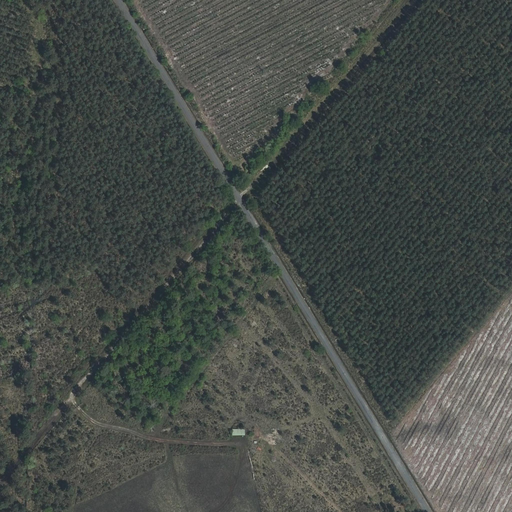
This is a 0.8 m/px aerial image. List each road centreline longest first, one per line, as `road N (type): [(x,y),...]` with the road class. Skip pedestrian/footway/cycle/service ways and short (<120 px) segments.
road 1 (track): [(0,480),(414,0)]
road 2 (unclassified): [(117,0),(430,511)]
